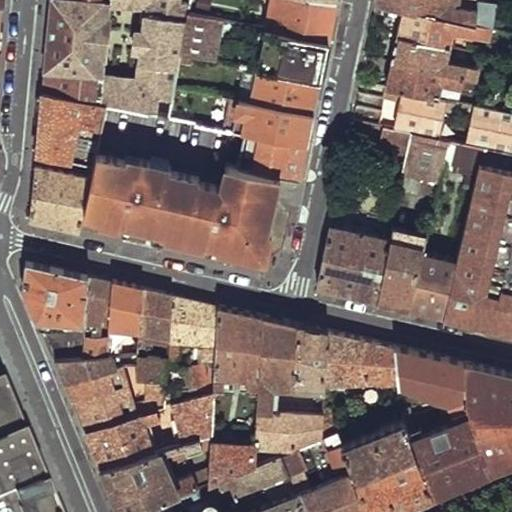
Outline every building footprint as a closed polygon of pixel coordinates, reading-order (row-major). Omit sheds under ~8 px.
[(190,0),(52,0),(44,88),(91,97),(168,114),(179,58),(181,48),(188,10),(190,0)] [(332,0),(274,0),(269,27),(328,40),(337,1),(332,0)] [(378,0),(378,2),(404,8),(491,26),(494,10),(477,7),(476,10),(453,5),(454,0),(456,0),(459,1),(459,0),(378,0)] [(404,8),(398,34),(451,46),(455,31),(489,38),(491,26),(404,8)] [(188,10),(181,48),(192,50),(214,55),(222,17),(188,10)] [(264,26),(256,65),(320,78),(328,40),(269,27),(264,26)] [(398,34),(393,60),(475,77),(477,64),(448,58),(451,46),(398,34)] [(181,48),(179,58),(191,60),(192,50),(181,48)] [(393,60),(387,85),(442,97),(444,83),(475,89),(478,78),(475,77),(393,60)] [(256,72),(250,100),(313,114),(320,78),(256,65),(241,62),(240,68),(256,72)] [(44,88),(38,155),(77,163),(81,144),(91,97),(44,88)] [(245,113),(241,129),(263,133),(306,143),(313,114),(250,100),(222,94),(220,107),(245,113)] [(450,141),(466,144),(472,115),(445,109),(439,139),(450,141)] [(385,126),(381,148),(409,154),(414,133),(385,126)] [(257,159),(256,165),(279,170),(300,175),(306,143),(263,133),(257,159)] [(409,154),(405,173),(440,181),(444,166),(450,141),(439,139),(414,133),(409,154)] [(450,141),(444,166),(468,171),(464,187),(475,189),(485,149),(466,144),(450,141)] [(122,152),(81,144),(77,163),(75,173),(68,208),(126,220),(213,238),(251,246),(265,236),(279,170),(256,165),(248,164),(240,162),(240,161),(209,155),(205,173),(183,169),(184,165),(153,159),(122,152)] [(122,152),(153,159),(154,154),(123,148),(122,152)] [(458,257),(444,315),(511,330),(511,276),(506,275),(511,249),(511,155),(485,149),(475,189),(458,257)] [(37,164),(31,219),(64,226),(68,208),(75,173),(37,164)] [(376,300),(390,237),(331,222),(317,286),(376,300)] [(390,237),(376,300),(410,307),(424,250),(427,235),(393,227),(390,237)] [(458,257),(424,250),(410,307),(444,315),(458,257)] [(88,319),(89,273),(29,259),(26,282),(41,320),(57,358),(87,355),(87,342),(87,337),(87,323),(88,319)] [(112,319),(113,279),(89,273),(88,319),(112,319)] [(141,325),(143,285),(113,279),(112,319),(112,324),(111,342),(111,353),(120,352),(120,340),(124,340),(125,324),(141,325)] [(169,335),(171,292),(143,285),(141,325),(140,346),(140,350),(139,362),(138,376),(167,378),(168,356),(145,356),(146,348),(154,348),(154,335),(169,335)] [(167,378),(166,388),(194,389),(215,390),(219,303),(171,292),(169,335),(168,356),(167,378)] [(265,314),(219,303),(215,390),(215,393),(221,393),(222,385),(225,385),(226,376),(250,377),(250,387),(260,388),(261,377),(265,314)] [(298,322),(265,314),(261,377),(295,378),(298,322)] [(327,328),(298,322),(295,378),(294,384),(294,386),(324,387),(324,382),(327,328)] [(93,327),(93,323),(87,323),(87,337),(93,337),(92,330),(98,330),(98,327),(93,327)] [(394,344),(327,328),(324,382),(379,381),(379,383),(399,382),(394,344)] [(111,342),(87,342),(87,355),(111,353),(111,342)] [(467,393),(464,360),(394,344),(399,382),(432,379),(433,396),(442,395),(442,397),(446,397),(446,401),(461,395),(467,393)] [(139,362),(140,350),(132,351),(126,352),(126,361),(139,362)] [(114,366),(111,353),(87,355),(57,358),(62,371),(67,384),(114,366)] [(511,371),(506,370),(464,360),(467,393),(469,412),(492,472),(511,463),(511,371)] [(138,376),(139,362),(126,361),(114,366),(67,384),(77,407),(86,431),(143,414),(154,411),(149,399),(138,403),(128,378),(138,376)] [(270,408),(277,408),(277,384),(294,384),(295,378),(261,377),(260,401),(270,401),(270,408)] [(0,511),(52,511),(0,385),(0,511)] [(215,393),(215,390),(171,406),(184,441),(213,432),(215,393)] [(258,439),(257,464),(322,439),(323,408),(324,394),(317,394),(317,408),(277,408),(270,408),(270,401),(260,401),(258,439)] [(330,409),(323,408),(322,439),(340,431),(330,409)] [(492,472),(469,412),(463,413),(409,432),(434,496),(464,483),(492,472)] [(143,414),(86,431),(94,449),(101,467),(158,449),(143,414)] [(410,416),(403,419),(407,429),(413,427),(413,425),(410,416)] [(403,419),(344,442),(371,511),(393,511),(403,508),(434,496),(409,432),(407,429),(403,419)] [(322,439),(283,454),(290,470),(315,459),(323,480),(298,491),(306,511),(371,511),(344,442),(340,431),(322,439)] [(213,437),(213,432),(184,441),(158,449),(101,467),(112,492),(119,511),(134,511),(179,494),(211,482),(211,465),(173,480),(166,460),(212,446),(213,437)] [(258,439),(213,437),(212,446),(211,465),(211,482),(227,475),(257,464),(258,439)] [(241,511),(306,511),(298,491),(290,470),(283,454),(257,464),(227,475),(234,492),(241,509),(241,511)] [(211,482),(179,494),(184,507),(202,500),(201,497),(214,492),(214,493),(219,491),(222,497),(234,492),(227,475),(211,482)] [(241,511),(241,509),(232,511),(222,511),(219,503),(214,500),(207,503),(205,509),(206,511),(194,511),(194,509),(187,511),(241,511)]
